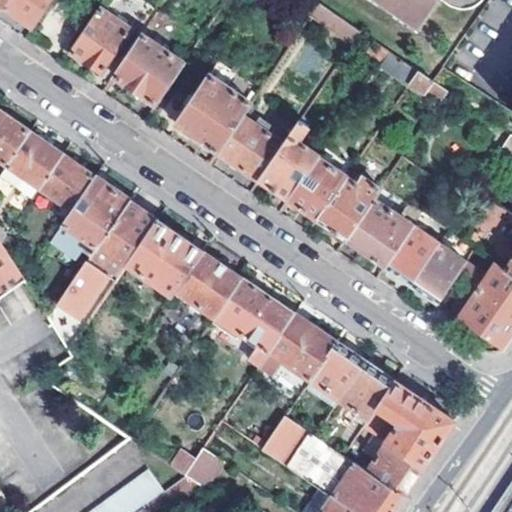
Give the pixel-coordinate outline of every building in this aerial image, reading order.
[(33,27),(51,0),(9,0),(5,7),(33,27)] [(366,0),(408,29),(412,24),(422,30),(442,0),(366,0)] [(320,4),(312,16),(354,44),(362,33),(320,4)] [(101,9),(71,52),(102,73),(120,46),(130,54),(144,35),(146,32),(134,24),(130,29),(101,9)] [(418,36),(422,30),(412,24),(408,29),(418,36)] [(114,77),(156,105),(186,63),(144,35),(130,54),(114,77)] [(376,42),(369,51),(384,62),(391,52),(376,42)] [(419,72),(411,84),(427,97),(431,91),(443,100),(448,92),(432,81),(419,72)] [(252,103),(211,75),(176,124),(218,153),(243,115),(252,103)] [(32,132),(0,110),(0,157),(10,164),(32,132)] [(260,182),(285,144),(243,115),(218,153),(260,182)] [(285,144),(260,182),(289,202),(319,157),(320,156),(302,143),(311,127),(302,120),(285,144)] [(65,155),(32,132),(10,164),(43,187),(65,155)] [(511,137),(502,153),(511,159),(511,137)] [(65,155),(43,187),(76,210),(98,177),(65,155)] [(289,202),(317,221),(348,177),(319,157),(289,202)] [(66,225),(99,247),(131,200),(98,177),(76,210),(66,225)] [(348,177),(317,221),(346,241),(374,199),(381,189),(364,177),(359,184),(348,177)] [(346,241),(384,267),(413,226),(374,199),(346,241)] [(131,200),(99,247),(60,304),(79,317),(107,275),(118,282),(131,264),(161,220),(140,206),(131,200)] [(491,203),(464,242),(498,264),(511,273),(511,245),(496,235),(501,228),(497,226),(506,213),(491,203)] [(131,264),(176,295),(180,290),(207,252),(161,220),(131,264)] [(440,245),(413,226),(384,267),(412,285),(440,245)] [(0,334),(12,352),(54,323),(0,240),(0,334)] [(466,262),(440,245),(412,285),(439,304),(466,262)] [(244,277),(207,252),(180,290),(217,316),(225,304),(244,277)] [(511,273),(498,264),(488,278),(466,262),(439,304),(504,348),(511,336),(511,273)] [(298,314),(244,277),(225,304),(246,318),(242,324),(247,328),(242,334),(259,347),(251,359),(262,367),(264,363),(298,314)] [(246,318),(225,304),(217,316),(242,334),(247,328),(242,324),(246,318)] [(339,342),(298,314),(264,363),(276,373),(284,361),(312,380),(339,342)] [(312,380),(342,400),(368,361),(339,342),(312,380)] [(397,381),(368,361),(342,400),(371,419),(378,408),(397,381)] [(0,403),(11,397),(0,379),(0,403)] [(397,381),(378,408),(402,423),(388,443),(424,467),(447,433),(456,420),(415,393),(397,381)] [(334,496),(357,464),(287,417),(265,451),(334,496)] [(424,467),(388,443),(369,472),(405,496),(409,490),(424,467)] [(205,449),(186,475),(199,484),(205,488),(223,461),(205,449)] [(369,472),(357,464),(334,496),(358,511),(393,511),(401,502),(405,496),(369,472)] [(150,470),(91,511),(135,511),(142,507),(165,491),(150,470)] [(186,475),(175,484),(187,493),(199,484),(186,475)] [(511,511),(511,481),(491,511),(511,511)] [(142,507),(149,511),(160,511),(187,493),(175,484),(165,491),(142,507)] [(0,510),(1,511),(15,511),(0,487),(0,510)] [(323,511),(358,511),(334,496),(323,511)]
